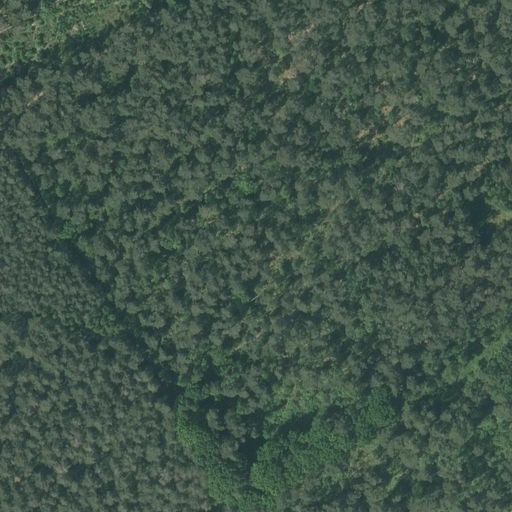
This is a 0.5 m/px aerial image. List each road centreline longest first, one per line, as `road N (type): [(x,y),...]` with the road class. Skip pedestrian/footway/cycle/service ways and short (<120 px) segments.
road 1 (track): [(244,511),(0,122)]
road 2 (track): [(168,391),(511,167)]
